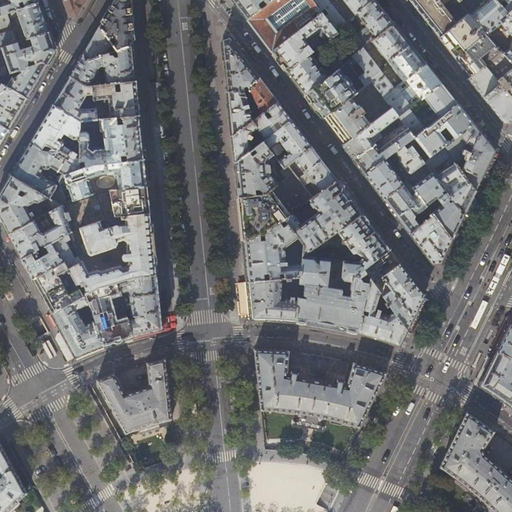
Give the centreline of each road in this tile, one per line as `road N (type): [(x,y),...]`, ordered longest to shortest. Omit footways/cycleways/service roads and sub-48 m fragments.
road 1 (residential): [(462,315),(211,0)]
road 2 (secondary): [(172,0),(208,335)]
road 3 (residential): [(434,374),(336,341),(208,335)]
road 4 (residential): [(391,0),(511,148)]
road 5 (residential): [(208,335),(122,352),(37,387)]
road 6 (secondary): [(208,335),(224,511)]
road 7 (primary): [(367,511),(434,374)]
road 8 (residential): [(104,511),(37,387)]
road 9 (residential): [(0,168),(69,52)]
